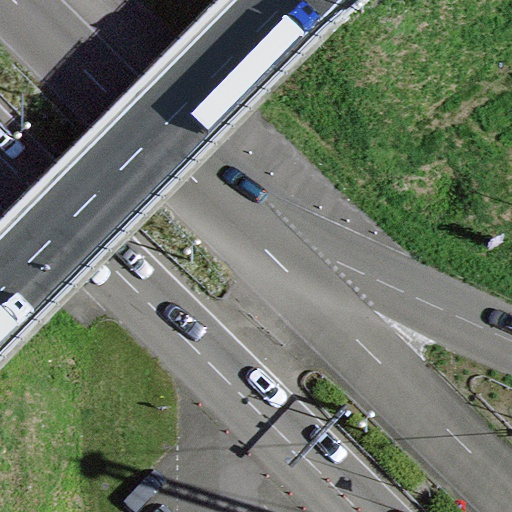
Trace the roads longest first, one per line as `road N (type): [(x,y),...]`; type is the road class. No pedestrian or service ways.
road 1 (motorway): [(511,484),(23,0)]
road 2 (motorway): [(0,165),(347,511)]
road 3 (unclassified): [(0,299),(298,0)]
